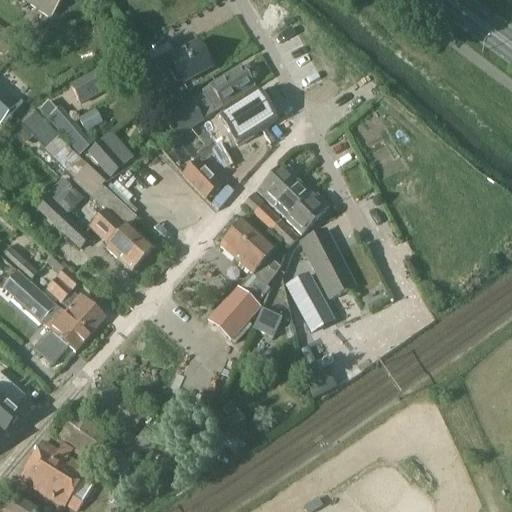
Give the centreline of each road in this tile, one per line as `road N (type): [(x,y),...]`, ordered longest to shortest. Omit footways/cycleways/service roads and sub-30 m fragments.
road 1 (unclassified): [(0,475),(286,145),(304,114),(237,0)]
road 2 (unknown): [(304,114),(408,324)]
